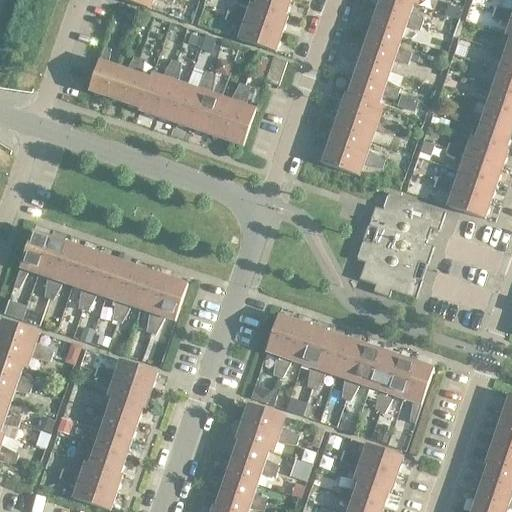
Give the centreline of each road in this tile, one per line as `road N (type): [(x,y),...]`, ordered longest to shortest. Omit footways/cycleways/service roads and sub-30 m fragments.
road 1 (residential): [(160,511),(263,203)]
road 2 (residential): [(433,511),(511,274)]
road 3 (residential): [(263,203),(39,125)]
road 4 (residential): [(263,203),(333,0)]
road 5 (residential): [(39,125),(82,0)]
road 6 (residential): [(0,241),(39,125)]
